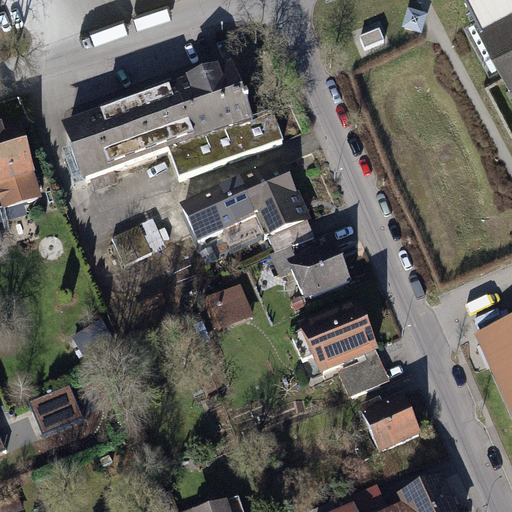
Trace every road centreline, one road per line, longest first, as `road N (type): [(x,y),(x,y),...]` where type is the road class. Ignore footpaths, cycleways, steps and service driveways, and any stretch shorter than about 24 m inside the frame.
road 1 (residential): [(282,0),(506,511)]
road 2 (residential): [(0,79),(240,0)]
